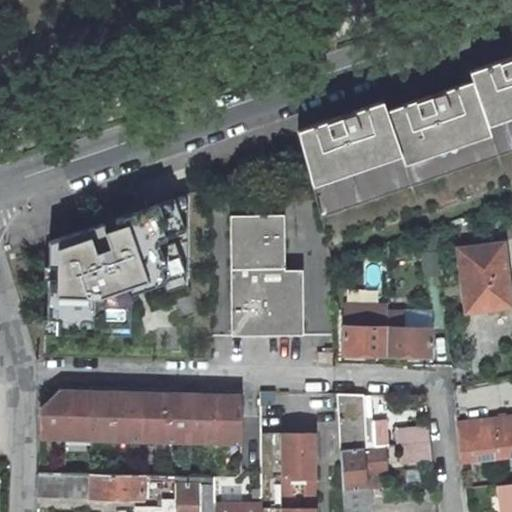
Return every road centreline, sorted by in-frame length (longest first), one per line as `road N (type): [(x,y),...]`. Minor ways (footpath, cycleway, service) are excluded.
road 1 (residential): [(21,371),(436,381),(451,511)]
road 2 (tertiary): [(0,186),(511,16)]
road 3 (residential): [(18,511),(21,371)]
